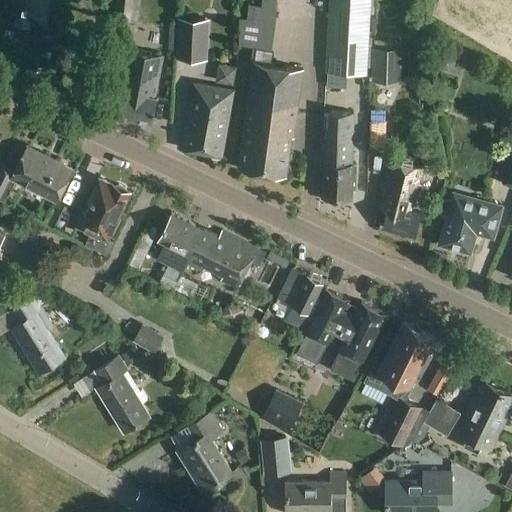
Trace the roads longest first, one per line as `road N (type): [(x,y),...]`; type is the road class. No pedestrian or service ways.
road 1 (tertiary): [(511,332),(0,89)]
road 2 (residential): [(154,511),(0,420)]
